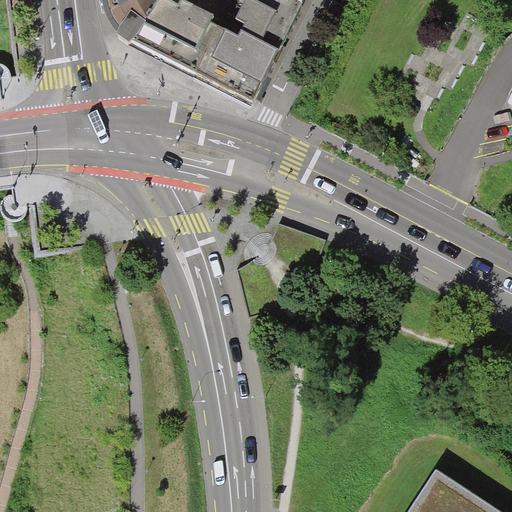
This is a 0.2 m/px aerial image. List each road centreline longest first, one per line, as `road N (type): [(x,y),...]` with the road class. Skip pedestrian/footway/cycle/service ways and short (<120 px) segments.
road 1 (secondary): [(94,129),(139,177),(186,257),(205,315),(233,511)]
road 2 (secondary): [(251,164),(511,293)]
road 3 (residential): [(251,164),(322,0)]
road 4 (secondary): [(94,129),(155,136),(251,164)]
road 5 (secondary): [(71,0),(94,129)]
